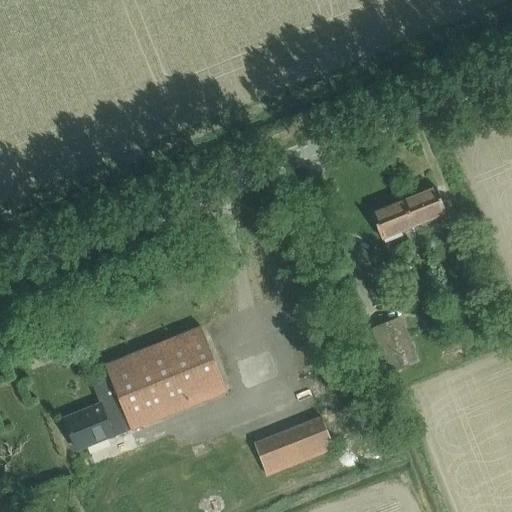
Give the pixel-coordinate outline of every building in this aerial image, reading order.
[(403,201),(413,226),(446,213),(436,188),(403,201)] [(381,239),(413,226),(403,201),(371,214),(381,239)] [(448,228),(459,256),(476,249),(465,221),(448,228)] [(418,362),(402,324),(399,317),(371,329),(389,374),(418,362)] [(106,371),(89,378),(99,405),(63,420),(75,450),(107,437),(108,439),(224,392),(225,394),(226,393),(198,327),(104,365),(106,371)] [(269,353),(235,364),(244,390),(277,379),(269,353)] [(313,415),(251,438),(254,446),(316,423),(313,415)] [(324,422),(255,447),(264,473),(334,448),(324,422)] [(201,473),(187,479),(196,502),(211,496),(201,473)] [(289,511),(283,493),(255,504),(258,511),(289,511)]
